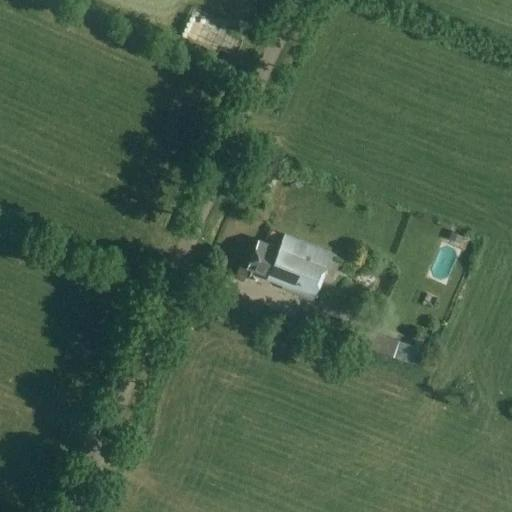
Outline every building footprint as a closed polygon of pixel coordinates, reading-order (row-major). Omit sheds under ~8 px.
[(451,231),(448,238),(460,243),(463,236),(451,231)] [(331,253),(284,234),(278,248),(258,240),(247,267),(284,282),(282,287),(312,300),(331,253)] [(299,327),(314,333),(320,316),(304,311),(299,327)] [(363,346),(383,354),(394,357),(401,339),(368,327),(366,331),(341,322),(341,324),(320,316),(314,333),(361,350),(363,346)] [(394,357),(411,363),(415,365),(421,348),(400,340),(394,357)]
